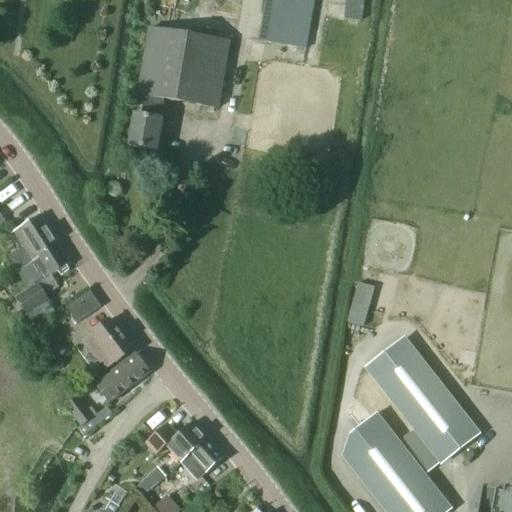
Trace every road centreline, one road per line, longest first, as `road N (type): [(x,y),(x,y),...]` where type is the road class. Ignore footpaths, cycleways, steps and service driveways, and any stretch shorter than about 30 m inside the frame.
road 1 (unclassified): [(0,132),(170,372)]
road 2 (unclassified): [(170,372),(288,511)]
road 3 (residential): [(74,511),(113,428),(170,372)]
